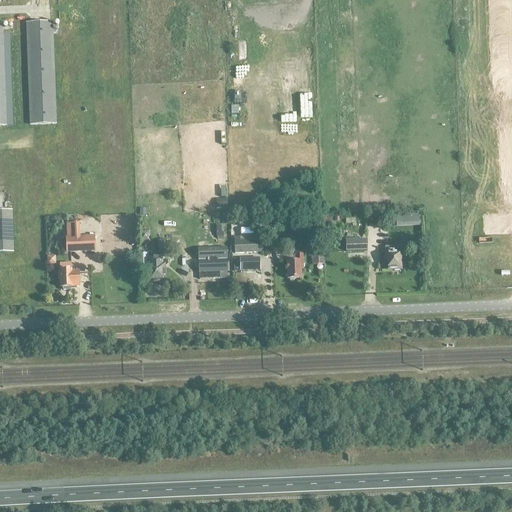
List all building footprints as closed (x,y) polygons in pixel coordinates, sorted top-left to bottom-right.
[(26,23),(29,126),(56,125),(52,22),(26,23)] [(0,24),(0,126),(7,127),(13,127),(10,63),(10,34),(3,34),(3,31),(2,24),(0,24)] [(240,65),(248,65),(248,46),(240,47),(240,65)] [(90,177),(91,185),(99,185),(99,177),(90,177)] [(0,253),(14,253),(12,211),(0,211),(0,253)] [(65,237),(66,253),(96,251),(95,236),(80,236),(79,224),(66,224),(66,237),(65,237)] [(139,231),(139,243),(150,242),(150,231),(139,231)] [(235,254),(262,253),(261,240),(235,241),(235,254)] [(346,252),(368,251),(367,240),(346,241),(346,252)] [(158,241),(158,253),(166,253),(165,241),(158,241)] [(202,261),(203,273),(199,273),(199,279),(203,279),(227,279),(226,247),(198,248),(198,261),(202,261)] [(400,247),(385,248),(385,252),(384,252),(384,261),(388,261),(388,270),(401,270),(400,247)] [(313,254),(311,254),(311,263),(325,263),(325,254),(323,254),(313,254)] [(301,270),(303,270),(303,255),(292,255),(292,263),(287,263),(287,280),(301,279),(301,270)] [(55,257),(47,257),(47,265),(55,265),(55,257)] [(164,266),(163,266),(163,257),(148,258),(148,266),(147,266),(148,283),(164,283),(164,266)] [(239,259),(239,260),(240,272),(260,271),(260,259),(239,259)] [(71,287),(78,287),(78,272),(71,272),(71,271),(59,271),(59,274),(58,274),(58,281),(60,281),(60,288),(62,288),(63,290),(69,290),(69,288),(71,288),(71,287)]
